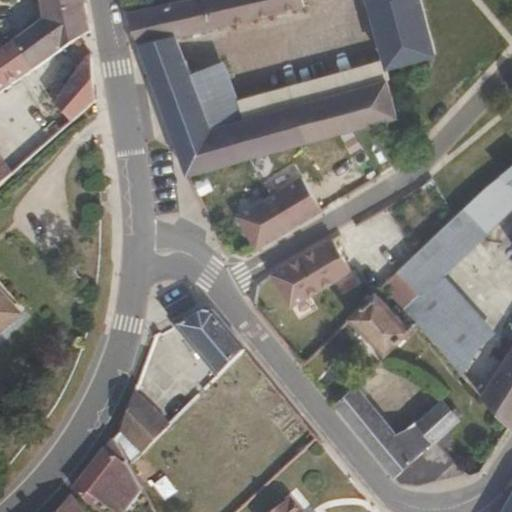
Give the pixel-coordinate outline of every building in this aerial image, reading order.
[(78,37),(89,30),(82,0),(39,0),(42,20),(12,41),(32,68),(78,37)] [(188,177),(398,120),(385,81),(242,121),(210,130),(189,74),(176,39),(303,9),(301,0),(188,0),(127,14),(188,177)] [(434,58),(418,0),(367,0),(384,62),(387,71),(434,58)] [(95,100),(91,55),(78,37),(32,68),(61,100),(55,104),(70,122),(95,100)] [(0,156),(0,89),(32,68),(12,41),(1,49),(0,49),(0,184),(12,174),(0,156)] [(242,121),(385,81),(387,71),(384,62),(236,103),(242,121)] [(236,103),(223,63),(189,74),(210,130),(242,121),(236,103)] [(44,145),(62,129),(54,121),(37,137),(44,145)] [(511,165),(501,176),(511,186),(511,165)] [(459,264),(511,208),(511,186),(501,176),(434,240),(459,264)] [(258,252),(322,213),(303,180),(238,219),(258,252)] [(294,309),(354,272),(334,240),(274,276),(294,309)] [(501,344),(444,279),(459,264),(434,240),(399,273),(418,292),(400,311),(414,327),(455,371),(484,335),(501,344)] [(400,311),(418,292),(399,273),(381,291),(399,310),(400,311)] [(0,329),(18,312),(0,292),(0,329)] [(385,355),(414,327),(400,311),(399,310),(396,313),(391,308),(387,311),(375,297),(350,321),(385,355)] [(244,350),(214,313),(196,308),(174,323),(217,377),(244,350)] [(508,430),(511,424),(511,344),(509,348),(501,344),(484,335),(455,371),(508,430)] [(449,442),(443,436),(457,421),(443,406),(420,427),(415,422),(399,438),(354,387),(332,408),(396,483),(417,488),(462,475),(440,451),(449,442)] [(170,426),(135,391),(121,429),(114,439),(119,448),(126,439),(142,455),(170,426)] [(118,511),(139,484),(119,448),(114,439),(75,488),(97,506),(103,498),(118,511)] [(511,511),(511,492),(500,511),(511,511)] [(84,511),(71,493),(56,511),(84,511)] [(301,511),(289,497),(271,511),(301,511)]
